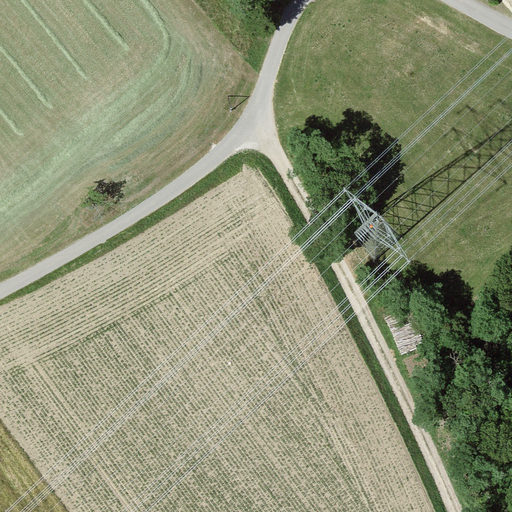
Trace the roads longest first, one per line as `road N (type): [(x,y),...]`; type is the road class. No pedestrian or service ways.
road 1 (track): [(0,305),(109,247),(218,169),(261,119),(315,0)]
road 2 (track): [(261,119),(461,511)]
